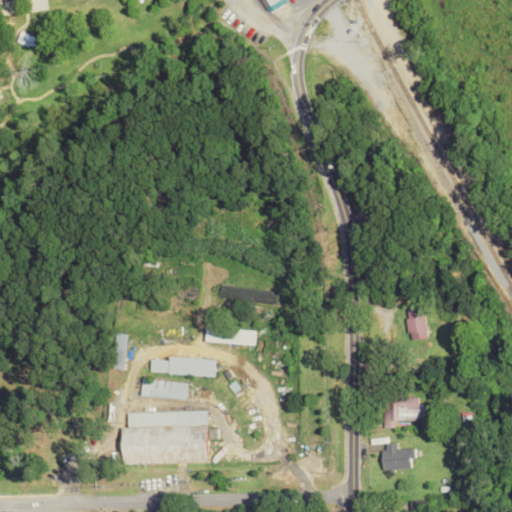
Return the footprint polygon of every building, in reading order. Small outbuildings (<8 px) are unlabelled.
[(258,0),(266,13),(285,3),(283,0),(258,0)] [(13,41),(31,50),(36,40),(18,31),(13,41)] [(403,339),(422,338),(421,307),(402,308),(403,339)] [(202,327),(202,342),(251,343),(251,328),(202,327)] [(125,333),(113,333),(112,368),(124,369),(125,333)] [(212,375),(213,358),(167,357),(167,360),(149,359),(149,373),(212,375)] [(140,394),(185,399),(187,383),(142,377),(140,394)] [(395,419),(422,419),(422,404),(416,404),(416,397),(382,396),(382,427),(395,427),(395,419)] [(126,412),(127,427),(120,427),(120,463),(205,461),(204,410),(126,412)] [(381,469),(414,469),(414,448),(395,448),(395,442),(381,442),(381,469)]
